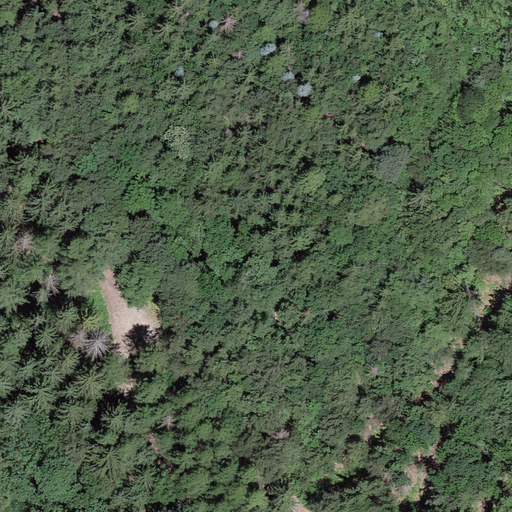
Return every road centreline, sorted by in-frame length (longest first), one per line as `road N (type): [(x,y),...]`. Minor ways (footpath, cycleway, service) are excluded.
road 1 (track): [(0,105),(118,298),(203,412),(301,511)]
road 2 (track): [(189,511),(141,413),(116,323),(118,298)]
